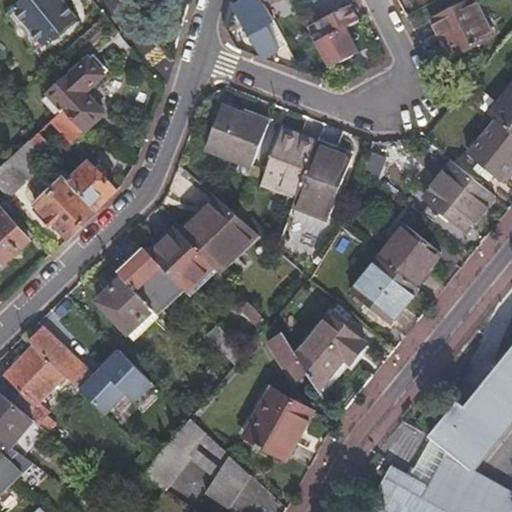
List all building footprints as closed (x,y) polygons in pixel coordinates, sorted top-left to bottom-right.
[(29,39),(33,45),(38,40),(41,43),(75,17),(61,0),(22,0),(13,7),(35,35),(29,39)] [(248,0),(236,7),(264,56),(278,48),(264,24),(273,19),(269,12),(266,6),(263,1),(262,2),(261,0),(248,0)] [(269,12),(281,5),(277,0),(276,0),(266,6),(269,12)] [(495,34),(477,0),(467,0),(437,15),(447,35),(442,37),(452,56),(495,34)] [(311,36),(329,67),(358,52),(346,27),(358,21),(349,5),(315,23),(319,32),(311,36)] [(319,32),(315,23),(306,27),(311,36),(319,32)] [(63,109),(83,90),(107,68),(93,53),(49,94),(63,109)] [(511,87),(491,113),(492,114),(498,120),(511,131),(511,87)] [(63,109),(82,130),(102,111),(83,90),(63,109)] [(253,165),(269,122),(242,112),(222,104),(205,147),(243,161),(253,165)] [(269,122),(271,117),(245,107),(242,112),(269,122)] [(69,141),(82,130),(63,109),(50,120),(69,141)] [(498,120),(492,114),(481,127),(487,133),(498,120)] [(501,181),(511,167),(511,131),(498,120),(487,133),(469,155),(479,163),(494,175),(501,181)] [(318,140),(320,135),(280,121),(268,151),(273,153),(283,127),(318,140)] [(262,181),(297,195),(318,140),(283,127),(273,153),(262,181)] [(38,131),(36,133),(28,140),(39,151),(48,142),(38,131)] [(339,142),(320,135),(318,140),(337,148),(339,142)] [(21,146),(0,165),(0,188),(7,196),(40,166),(47,159),(39,151),(28,140),(21,146)] [(297,195),(293,204),(329,218),(353,154),(337,148),(318,140),(297,195)] [(68,181),(95,209),(115,190),(89,161),(68,181)] [(239,171),(249,175),(253,165),(243,161),(239,171)] [(467,230),(495,196),(455,163),(426,197),(467,230)] [(489,181),(494,175),(479,163),(474,168),(489,181)] [(511,167),(501,181),(506,185),(511,177),(511,167)] [(52,222),(66,236),(95,209),(68,181),(63,176),(35,204),(52,222)] [(212,195),(177,230),(181,234),(216,199),(212,195)] [(217,272),(257,233),(235,214),(216,199),(181,234),(210,265),(215,271),(217,272)] [(49,225),(52,222),(35,204),(32,208),(49,225)] [(0,258),(3,262),(29,238),(22,231),(26,227),(15,215),(11,219),(0,206),(0,258)] [(406,221),(379,253),(414,282),(430,262),(433,264),(443,251),(406,221)] [(184,290),(189,295),(205,281),(199,275),(210,265),(181,234),(177,230),(150,254),(161,266),(184,290)] [(118,272),(158,314),(184,290),(161,266),(150,254),(144,248),(118,272)] [(391,322),(420,287),(414,282),(379,253),(350,288),(391,322)] [(414,282),(420,287),(437,267),(433,264),(430,262),(414,282)] [(199,275),(205,281),(215,271),(210,265),(199,275)] [(144,329),(159,315),(158,314),(118,272),(107,283),(102,287),(106,291),(96,301),(126,333),(138,323),(144,329)] [(255,326),(261,320),(245,302),(238,308),(255,326)] [(307,374),(317,392),(344,360),(349,364),(365,344),(329,315),(295,356),(307,374)] [(133,340),(144,329),(138,323),(126,333),(133,340)] [(32,346),(65,376),(74,385),(82,378),(77,373),(83,367),(42,328),(28,342),(32,346)] [(307,374),(295,356),(281,330),(266,339),(295,387),(304,382),(301,378),(307,374)] [(37,424),(47,414),(49,412),(39,402),(65,376),(32,346),(3,376),(6,379),(0,385),(0,393),(30,418),(37,424)] [(511,346),(462,407),(457,403),(429,437),(431,438),(409,477),(391,467),(393,464),(391,463),(364,511),(511,511),(511,493),(473,471),(511,422),(511,346)] [(173,436),(189,419),(170,400),(134,366),(119,382),(173,436)] [(80,391),(101,410),(115,396),(100,381),(86,385),(80,391)] [(303,441),(318,416),(271,388),(244,435),(255,441),(252,446),(260,450),(263,446),(284,458),(297,437),(303,441)] [(0,438),(9,445),(30,418),(0,393),(0,438)] [(37,424),(60,443),(68,433),(47,414),(37,424)] [(229,509),(250,474),(190,417),(189,419),(173,436),(164,448),(154,461),(144,475),(166,490),(191,457),(216,479),(206,494),(229,509)] [(0,493),(10,484),(33,464),(9,445),(0,438),(0,493)] [(143,450),(154,461),(164,448),(154,438),(143,450)]
